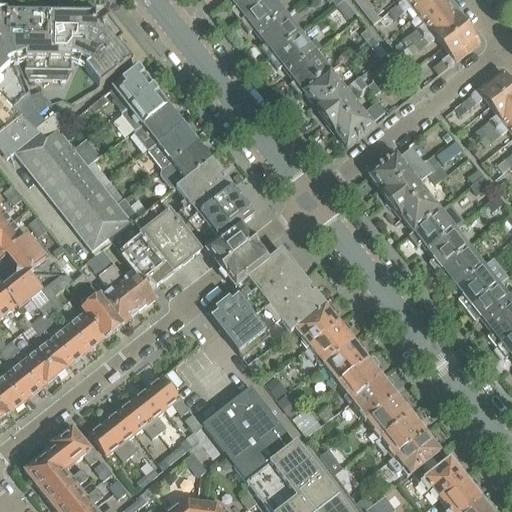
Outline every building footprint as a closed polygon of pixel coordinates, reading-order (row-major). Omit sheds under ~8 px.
[(238,25),(270,0),(231,0),(228,3),(234,11),(231,13),(229,13),(229,15),(230,15),(238,25)] [(257,40),(285,19),(270,0),(238,25),(237,26),(238,27),(239,27),(248,37),(247,38),(249,39),(250,37),(253,34),(257,40)] [(343,4),(339,0),(321,0),(328,8),(331,6),(334,10),(343,4)] [(371,13),(372,12),(362,0),(356,0),(352,4),(363,18),(370,12),(371,13)] [(407,0),(401,5),(387,16),(393,23),(411,9),(418,18),(424,26),(407,40),(408,41),(413,47),(413,48),(407,53),(406,54),(404,55),(396,61),(401,68),(412,60),(418,55),(436,41),(442,49),(449,58),(432,71),(437,78),(438,79),(479,46),(466,30),(454,14),(442,0),(407,0)] [(346,24),(354,18),(344,5),(336,11),(346,24)] [(378,23),(371,13),(370,12),(363,18),(372,28),(378,23)] [(29,19),(7,19),(6,18),(0,19),(0,26),(13,62),(24,61),(24,80),(27,87),(47,87),(47,65),(47,40),(49,40),(49,19),(29,18),(29,19)] [(49,40),(47,40),(47,65),(47,87),(66,88),(71,79),(72,61),(80,64),(101,23),(95,20),(94,20),(72,20),(71,19),(49,19),(49,40)] [(299,37),(285,20),(285,19),(257,40),(265,50),(262,52),(261,52),(260,54),(261,54),(268,62),(299,37)] [(108,26),(107,25),(101,23),(80,64),(88,69),(85,74),(98,91),(135,61),(121,44),(107,27),(108,26)] [(13,62),(0,26),(0,98),(12,111),(11,112),(33,134),(34,134),(43,126),(23,100),(24,100),(16,79),(6,69),(13,62)] [(365,46),(372,41),(366,33),(359,38),(365,46)] [(308,48),(300,38),(299,37),(268,62),(269,64),(268,65),(269,66),(270,65),(278,76),(278,78),(280,78),(280,76),(284,73),(287,78),(314,57),(320,52),(314,44),(308,48)] [(406,40),(400,45),(405,51),(411,46),(406,40)] [(379,63),(386,58),(372,41),(365,46),(379,63)] [(329,75),(315,57),(314,57),(287,78),(292,84),(288,88),(286,88),(286,89),(288,89),(296,100),(295,101),(297,102),(297,100),(302,96),(329,75)] [(147,80),(142,81),(138,75),(110,97),(115,103),(113,104),(122,115),(151,93),(152,87),(147,80)] [(329,75),(302,96),(313,111),(312,112),(313,113),(314,112),(316,115),(315,116),(316,117),(317,116),(319,119),(318,120),(319,121),(319,120),(323,125),(327,130),(326,130),(327,132),(329,130),(331,133),(330,134),(330,135),(332,134),(334,137),(333,138),(333,140),(335,139),(346,153),(356,145),(356,146),(365,140),(364,139),(373,131),(370,128),(383,117),(376,108),(363,118),(352,104),(351,103),(367,90),(360,81),(344,94),(342,92),(340,89),(329,75)] [(460,107),(453,113),(457,117),(460,121),(466,116),(484,102),(490,111),(511,94),(511,88),(501,75),(460,107)] [(371,87),(366,91),(373,100),(378,96),(371,87)] [(162,99),(157,100),(151,93),(122,115),(123,117),(121,118),(135,135),(166,111),(167,105),(162,99)] [(511,118),(511,94),(490,111),(497,119),(474,137),(479,144),(511,118)] [(47,110),(46,108),(41,96),(31,100),(38,117),(47,110)] [(0,159),(4,164),(5,163),(13,157),(27,174),(91,256),(96,252),(108,243),(110,245),(131,228),(116,208),(123,203),(94,167),(101,162),(87,144),(73,155),(73,154),(67,146),(59,136),(45,145),(34,134),(33,134),(11,112),(12,111),(0,98),(0,159)] [(93,117),(106,107),(103,102),(90,113),(93,117)] [(176,118),(171,118),(166,111),(135,135),(133,137),(148,155),(180,129),(182,124),(176,118)] [(66,130),(58,119),(53,118),(43,126),(34,134),(45,145),(59,136),(66,130)] [(511,118),(479,144),(480,144),(478,145),(483,152),(507,133),(511,138),(511,118)] [(186,136),(180,129),(148,155),(162,173),(194,147),(196,142),(191,136),(186,136)] [(67,146),(74,140),(66,130),(59,136),(67,146)] [(447,137),(442,141),(446,147),(451,143),(447,137)] [(436,159),(443,169),(462,154),(455,145),(436,159)] [(206,155),(200,155),(194,147),(162,173),(161,175),(160,180),(169,192),(174,193),(176,191),(176,192),(187,184),(208,167),(210,160),(206,155)] [(379,173),(369,181),(369,182),(379,194),(380,196),(378,197),(379,198),(381,197),(384,200),(382,201),(382,202),(384,201),(386,203),(384,205),(385,206),(387,206),(394,215),(393,215),(394,217),(396,215),(398,218),(396,219),(397,220),(398,219),(401,222),(399,223),(400,224),(402,223),(413,237),(440,216),(426,198),(425,198),(417,187),(428,179),(422,172),(420,169),(423,167),(411,152),(398,162),(396,160),(387,167),(386,166),(378,172),(379,173)] [(511,168),(511,156),(503,164),(496,170),(501,177),(509,171),(511,168)] [(435,188),(447,179),(432,160),(423,167),(420,169),(428,179),(435,188)] [(180,234),(230,194),(208,167),(187,184),(176,192),(185,203),(180,207),(184,212),(174,220),(170,214),(166,217),(180,234)] [(483,181),(482,181),(477,174),(469,180),(475,187),(483,181)] [(476,201),(490,190),(483,181),(475,187),(469,192),(476,201)] [(13,210),(22,202),(12,189),(2,197),(13,210)] [(251,220),(230,194),(180,234),(197,256),(202,252),(208,260),(241,234),(238,230),(251,220)] [(497,200),(484,210),(489,218),(503,208),(497,200)] [(137,207),(132,212),(124,202),(123,203),(116,208),(131,228),(145,217),(137,207)] [(197,256),(180,234),(166,217),(158,207),(145,217),(131,228),(141,240),(170,277),(179,271),(182,272),(189,266),(189,263),(197,256)] [(427,255),(454,234),(463,226),(449,209),(440,216),(413,237),(410,240),(407,241),(407,242),(409,242),(417,252),(416,254),(418,254),(418,253),(423,249),(427,255)] [(0,234),(10,227),(0,214),(0,234)] [(38,241),(47,234),(37,221),(27,228),(38,241)] [(23,244),(23,243),(10,227),(0,234),(0,261),(6,257),(23,244)] [(170,277),(141,240),(131,228),(110,245),(112,249),(119,258),(134,277),(148,295),(160,286),(163,286),(170,281),(170,277)] [(263,262),(247,241),(241,234),(208,260),(231,288),(263,262)] [(468,252),(454,234),(427,255),(434,264),(432,267),(429,267),(429,268),(431,268),(438,277),(468,252)] [(17,271),(17,276),(29,278),(29,274),(43,263),(26,241),(23,243),(23,244),(6,257),(17,271)] [(56,261),(63,255),(60,250),(52,256),(56,261)] [(456,292),(483,271),(468,252),(438,277),(439,278),(437,280),(439,281),(440,280),(448,291),(448,292),(449,292),(450,291),(454,288),(456,292)] [(103,256),(101,257),(95,262),(137,316),(154,303),(148,295),(134,277),(122,286),(117,281),(121,278),(103,256)] [(263,262),(231,288),(235,294),(248,284),(267,309),(301,283),(279,256),(266,266),(263,262)] [(95,262),(88,268),(105,291),(108,288),(112,294),(101,303),(121,329),(137,316),(95,262)] [(497,290),(507,282),(492,264),(483,271),(456,292),(465,303),(462,306),(460,306),(460,308),(461,308),(467,315),(498,291),(497,290)] [(29,283),(29,278),(17,276),(16,282),(1,294),(14,311),(17,314),(17,313),(32,302),(45,320),(52,314),(54,316),(62,310),(55,299),(71,287),(73,285),(69,279),(60,279),(39,296),(29,283)] [(73,285),(71,287),(72,288),(75,293),(86,284),(82,278),(73,285)] [(323,310),(301,283),(267,309),(288,337),(293,333),(293,334),(323,310)] [(1,294),(0,291),(0,321),(7,316),(9,315),(14,311),(1,294)] [(498,291),(467,315),(469,318),(468,319),(469,320),(470,319),(476,326),(480,322),(484,327),(486,330),(511,309),(511,294),(505,300),(498,291)] [(83,313),(80,315),(84,320),(103,343),(121,329),(101,303),(97,298),(85,307),(87,309),(83,313)] [(234,299),(206,322),(218,337),(218,338),(239,364),(267,342),(251,321),(234,299)] [(511,339),(511,309),(486,330),(496,342),(492,345),(491,345),(490,347),(492,347),(496,352),(511,339)] [(332,322),(333,316),(328,310),(323,310),(293,334),(302,344),(300,346),(305,353),(307,352),(337,328),(332,322)] [(23,320),(17,325),(24,335),(30,330),(29,330),(30,329),(23,320)] [(44,335),(50,330),(42,320),(36,324),(44,335)] [(84,320),(68,333),(87,356),(101,345),(103,343),(84,320)] [(44,335),(36,324),(30,329),(29,330),(30,330),(37,340),(44,335)] [(346,341),(348,335),(343,328),(337,328),(307,352),(316,363),(314,364),(320,372),(322,371),(351,347),(346,341)] [(71,368),(87,356),(68,333),(53,345),(71,368)] [(511,339),(496,352),(500,357),(498,358),(499,359),(501,358),(505,363),(510,360),(511,362),(511,339)] [(13,359),(18,355),(10,345),(5,349),(13,359)] [(56,381),(71,368),(53,345),(37,357),(56,381)] [(361,358),(362,353),(357,346),(351,347),(322,371),(330,381),(329,383),(334,390),(336,389),(366,365),(361,358)] [(0,360),(4,366),(13,359),(5,349),(4,350),(4,351),(0,354),(0,360)] [(40,393),(56,381),(37,357),(22,370),(40,393)] [(258,370),(254,365),(254,364),(245,371),(250,377),(258,370)] [(375,377),(377,371),(371,364),(366,365),(336,389),(344,400),(343,401),(348,409),(350,407),(381,383),(380,383),(375,377)] [(23,407),(40,393),(22,370),(4,384),(23,407)] [(286,395),(277,382),(267,390),(276,402),(286,395)] [(160,383),(144,396),(161,418),(162,417),(172,410),(181,422),(187,417),(182,412),(160,383)] [(386,383),(381,383),(350,407),(359,419),(356,422),(361,428),(364,425),(364,426),(395,402),(389,395),(391,390),(386,383)] [(0,408),(8,418),(23,407),(4,384),(0,387),(0,408)] [(292,450),(248,394),(199,432),(200,433),(205,439),(224,463),(230,471),(263,511),(342,511),(335,502),(295,448),(292,450)] [(142,397),(130,407),(156,440),(165,433),(157,422),(161,418),(144,396),(142,397)] [(286,400),(277,407),(290,423),(299,416),(286,400)] [(404,414),(406,408),(400,401),(395,402),(364,426),(374,438),(371,440),(376,447),(409,420),(404,414)] [(130,407),(116,419),(133,440),(134,440),(143,433),(151,444),(156,440),(130,407)] [(305,414),(291,426),(304,443),(319,432),(305,414)] [(116,419),(101,431),(126,463),(136,456),(128,444),(133,440),(116,419)] [(418,432),(420,426),(414,419),(409,420),(376,447),(373,449),(382,461),(386,458),(391,465),(424,438),(418,432)] [(193,435),(200,430),(192,420),(185,425),(193,435)] [(101,431),(88,440),(105,462),(113,456),(120,465),(121,467),(126,463),(101,431)] [(52,453),(23,476),(38,496),(64,476),(63,475),(79,463),(83,460),(89,469),(95,464),(90,457),(71,433),(50,450),(52,453)] [(197,445),(205,439),(200,433),(192,439),(197,445)] [(391,465),(386,469),(394,479),(399,475),(405,483),(411,478),(417,473),(422,469),(435,459),(438,457),(432,450),(434,445),(429,438),(424,438),(391,464),(391,465)] [(221,465),(224,463),(205,439),(197,445),(216,469),(221,465)] [(178,462),(185,456),(180,450),(173,455),(178,462)] [(167,470),(178,462),(173,455),(162,464),(167,470)] [(317,463),(332,481),(342,473),(328,455),(317,463)] [(197,483),(205,476),(191,458),(183,464),(197,483)] [(451,465),(453,463),(452,462),(430,479),(422,469),(411,478),(419,488),(418,488),(425,497),(429,494),(438,504),(468,481),(460,471),(456,471),(451,465)] [(221,465),(216,469),(220,473),(227,474),(228,473),(230,471),(224,463),(221,465)] [(101,486),(111,479),(101,467),(92,474),(101,486)] [(149,485),(157,478),(152,472),(144,479),(149,485)] [(342,473),(332,481),(347,500),(358,492),(357,491),(342,473)] [(64,476),(38,496),(51,511),(56,511),(79,495),(75,490),(86,482),(81,475),(70,483),(64,476)] [(139,493),(149,485),(144,479),(134,486),(139,493)] [(477,498),(478,494),(468,481),(438,504),(443,511),(471,511),(482,504),(477,498)] [(116,505),(125,497),(115,485),(106,492),(116,505)] [(139,511),(154,499),(149,493),(134,505),(139,511)] [(79,495),(56,511),(92,511),(90,509),(101,501),(96,494),(85,502),(79,495)] [(245,511),(251,511),(256,508),(248,498),(240,505),(245,511)] [(365,500),(355,508),(358,511),(367,511),(372,509),(366,502),(365,500)]
